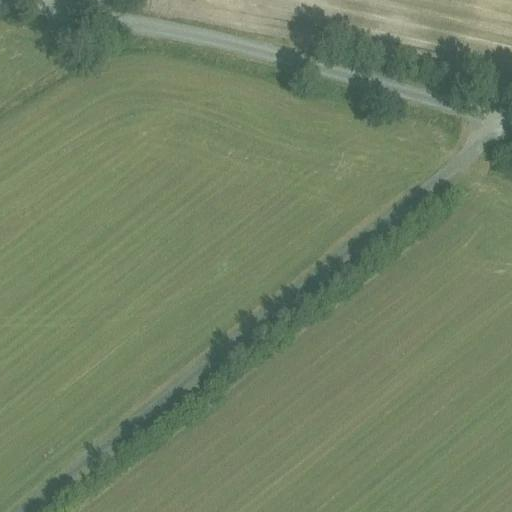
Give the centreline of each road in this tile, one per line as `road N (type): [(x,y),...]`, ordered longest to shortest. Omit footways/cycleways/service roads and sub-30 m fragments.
road 1 (track): [(505,118),(18,511)]
road 2 (unclassified): [(0,0),(204,37),(505,118)]
